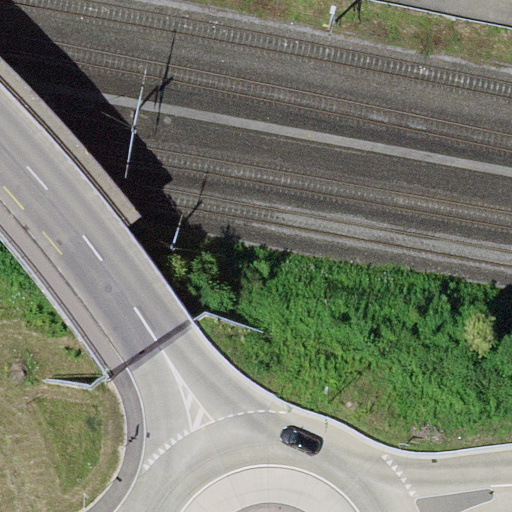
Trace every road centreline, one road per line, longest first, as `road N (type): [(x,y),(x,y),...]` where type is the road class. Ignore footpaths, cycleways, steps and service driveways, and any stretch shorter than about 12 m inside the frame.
road 1 (primary): [(211,454),(82,259),(0,163)]
road 2 (primary): [(390,511),(355,466),(322,447),(246,441),(211,454)]
